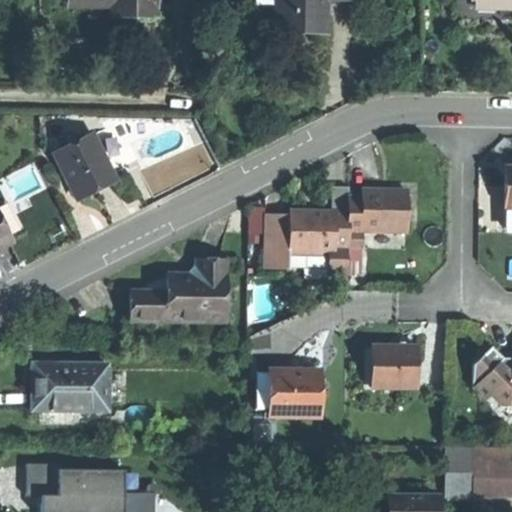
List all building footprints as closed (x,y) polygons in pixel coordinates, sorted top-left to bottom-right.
[(133,17),(156,17),(156,0),(70,0),(71,8),(112,8),(112,17),(133,17)] [(323,0),(273,0),(273,35),(296,36),(323,36),(323,0)] [(96,192),(113,183),(90,138),(53,158),(75,202),(96,192)] [(349,185),(332,189),(331,208),(348,209),(349,192),(349,185)] [(348,229),(362,229),(405,230),(405,208),(406,187),(360,186),(360,192),(349,192),(348,209),(348,229)] [(0,200),(0,227),(4,235),(16,229),(1,199),(0,200)] [(288,249),(315,249),(335,250),(335,244),(347,245),(348,229),(348,209),(331,208),(311,208),(289,207),(289,213),(288,249)] [(261,262),(287,262),(288,249),(289,213),(263,212),(261,262)] [(362,229),(348,229),(347,245),(347,265),(361,265),(362,229)] [(347,265),(347,245),(335,244),(335,250),(334,264),(334,272),(347,272),(347,265)] [(314,263),(315,249),(288,249),(287,262),(314,263)] [(314,263),(334,264),(335,250),(315,249),(314,263)] [(181,275),(168,275),(131,293),(131,320),(228,321),(228,276),(226,276),(226,260),(198,260),(198,268),(191,275),(181,275)] [(373,387),(418,388),(418,344),(396,344),(373,344),(373,387)] [(511,405),(511,357),(507,357),(498,357),(490,346),(470,363),(469,383),(487,403),(491,398),(505,412),(511,405)] [(30,410),(106,411),(106,365),(31,364),(30,385),(30,410)] [(321,417),(321,372),(300,371),(276,371),(276,373),(276,409),(276,416),(321,417)] [(276,409),(276,373),(262,373),(262,409),(276,409)] [(246,461),(246,446),(221,446),(221,461),(246,461)] [(266,446),(246,446),(246,461),(266,461),(266,446)] [(472,493),(473,448),(446,448),(445,496),(472,496),(472,493)] [(511,448),(473,448),(472,493),(511,496),(511,448)] [(51,511),(117,511),(119,471),(60,470),(61,464),(22,463),(21,480),(21,496),(48,497),(52,497),(51,511)] [(439,511),(440,496),(390,495),(389,511),(439,511)]
